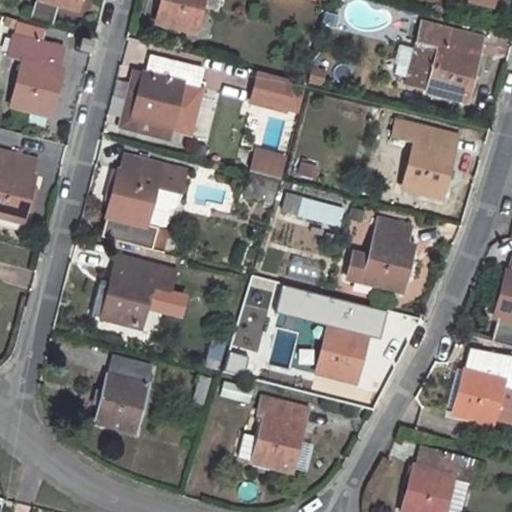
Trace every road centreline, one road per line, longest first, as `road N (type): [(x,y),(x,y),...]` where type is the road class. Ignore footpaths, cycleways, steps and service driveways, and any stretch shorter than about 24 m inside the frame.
road 1 (residential): [(9,423),(120,0)]
road 2 (residential): [(511,150),(407,394),(340,488),(334,511)]
road 3 (residential): [(164,511),(72,476),(9,423)]
